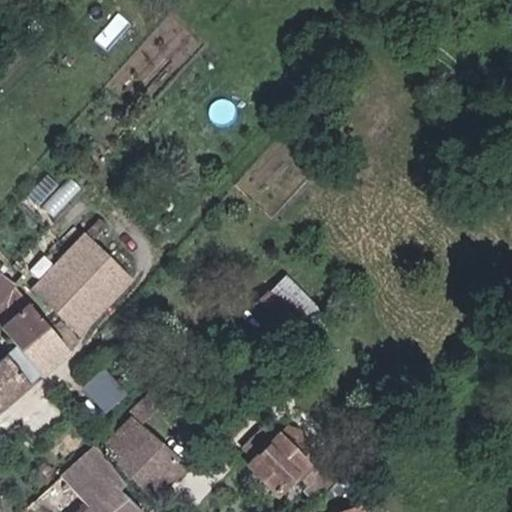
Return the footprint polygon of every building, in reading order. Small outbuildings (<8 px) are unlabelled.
[(103,241),(79,268),(127,310),(151,286),(103,241)] [(81,321),(100,338),(127,310),(79,268),(54,296),(60,303),(81,321)] [(12,272),(7,279),(28,297),(33,288),(12,272)] [(0,321),(8,328),(28,297),(7,279),(0,273),(0,321)] [(322,330),(272,282),(256,298),(306,345),(322,330)] [(50,312),(24,334),(41,359),(68,333),(50,312)] [(41,359),(58,382),(89,357),(68,333),(41,359)] [(0,433),(58,382),(41,359),(24,334),(20,337),(0,353),(0,433)] [(109,411),(130,390),(106,365),(84,386),(109,411)] [(154,426),(124,457),(148,481),(151,479),(179,509),(207,479),(154,426)] [(330,502),(340,511),(341,511),(360,492),(350,483),(346,487),(303,446),(272,479),(301,506),(322,486),(335,497),(330,502)] [(120,511),(144,495),(148,490),(114,457),(90,479),(113,511),(120,511)] [(113,511),(90,479),(64,504),(69,511),(113,511)] [(157,511),(144,495),(120,511),(157,511)]
